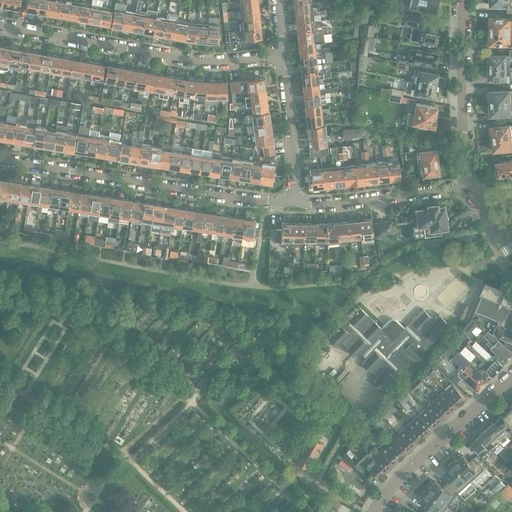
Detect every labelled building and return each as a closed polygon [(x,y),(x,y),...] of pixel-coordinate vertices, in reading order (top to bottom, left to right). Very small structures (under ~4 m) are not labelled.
[(2,0),(1,6),(5,7),(4,8),(10,9),(10,8),(19,10),(20,0),(2,0)] [(30,13),(36,14),(38,0),(23,0),(22,6),(26,6),(26,11),(30,12),(30,13)] [(49,0),(38,0),(36,14),(42,15),(42,14),(47,15),(49,0)] [(60,0),(49,0),(47,15),(51,15),(51,17),(57,18),(60,0)] [(70,1),(63,0),(60,0),(57,18),(63,19),(63,18),(67,18),(70,1)] [(99,0),(92,0),(91,5),(88,22),(93,23),(92,24),(98,25),(102,7),(103,1),(99,0)] [(243,0),(241,0),(242,10),(259,9),(257,0),(243,0)] [(410,0),(409,8),(436,13),(438,0),(410,0)] [(511,1),(511,2),(511,0),(489,0),(490,0),(491,2),(491,6),(507,6),(507,13),(511,12),(511,1)] [(81,3),(70,1),(67,18),(72,19),(71,20),(77,21),(81,3)] [(311,1),(294,3),(295,13),(318,11),(317,7),(312,8),(311,1)] [(91,5),(81,3),(77,21),(84,22),(84,21),(88,22),(91,5)] [(112,9),(102,7),(98,25),(104,26),(104,25),(109,26),(112,9)] [(143,33),(146,15),(146,12),(140,11),(141,9),(136,8),(136,13),(133,30),(137,31),(138,32),(143,33)] [(122,30),(125,11),(115,9),(111,26),(116,27),(117,29),(122,30)] [(259,9),(242,10),(243,20),(260,19),(259,9)] [(295,13),(296,23),(313,21),(313,15),(325,14),(324,10),(318,11),(295,13)] [(133,30),(136,13),(125,11),(122,30),(127,30),(128,30),(133,30)] [(400,21),(407,23),(408,20),(418,23),(420,16),(402,13),(400,21)] [(153,34),(156,17),(146,15),(143,33),(148,34),(149,33),(153,34)] [(163,37),(167,18),(156,17),(153,34),(158,35),(159,36),(163,37)] [(209,17),(209,24),(207,43),(212,44),(214,43),(219,43),(220,25),(220,18),(209,17)] [(489,24),(489,31),(511,31),(511,17),(491,17),(490,23),(489,24)] [(174,38),(177,20),(167,18),(163,37),(169,38),(171,37),(174,38)] [(240,24),(241,31),(244,30),(261,28),(260,19),(243,20),(243,24),(240,24)] [(185,41),(188,22),(177,20),(174,38),(179,39),(179,40),(185,41)] [(407,23),(400,21),(400,25),(413,28),(411,41),(436,46),(439,33),(417,29),(418,23),(408,20),(407,23)] [(297,33),(315,31),(327,30),(327,25),(320,26),(320,21),(313,21),(296,23),(297,33)] [(196,41),(198,23),(188,22),(185,41),(190,42),(191,41),(196,41)] [(207,43),(209,24),(198,23),(196,41),(201,41),(202,43),(207,43)] [(364,24),(363,33),(370,35),(372,26),(364,24)] [(244,30),(241,31),(236,31),(230,32),(225,32),(226,42),(237,41),(237,36),(242,35),(243,41),(262,39),(261,28),(244,30)] [(316,42),(315,31),(297,33),(298,44),(316,42)] [(511,31),(489,31),(488,38),(490,39),(490,45),(511,45),(511,31)] [(362,54),(362,69),(368,69),(369,36),(362,36),(361,54),(362,54)] [(300,55),(324,53),(330,52),(329,48),(320,49),(320,43),(316,44),(316,42),(298,44),(298,45),(300,55)] [(7,69),(8,65),(11,47),(7,46),(5,47),(1,47),(0,52),(0,69),(6,71),(7,69)] [(16,48),(11,47),(8,65),(18,67),(21,50),(17,50),(16,48)] [(438,54),(422,50),(411,48),(408,60),(436,66),(436,64),(438,64),(439,59),(437,58),(438,54)] [(26,51),(21,50),(18,67),(28,69),(32,51),(28,50),(26,51)] [(37,52),(32,51),(28,69),(39,71),(42,54),(38,53),(37,52)] [(324,53),(300,55),(301,65),(317,64),(325,63),(324,53)] [(47,55),(42,54),(39,71),(49,73),(53,55),(48,54),(47,55)] [(57,56),(53,55),(49,73),(60,75),(63,58),(58,57),(57,56)] [(488,61),(488,68),(510,68),(510,60),(507,59),(507,55),(489,55),(489,60),(488,61)] [(67,59),(63,58),(60,75),(70,77),(73,59),(69,58),(67,59)] [(78,59),(73,59),(70,77),(80,78),(83,62),(79,61),(78,59)] [(88,62),(83,62),(80,78),(91,80),(94,62),(90,61),(88,62)] [(99,63),(94,62),(91,80),(102,82),(105,65),(100,64),(99,63)] [(301,65),(302,75),(323,73),(322,69),(317,69),(317,64),(301,65)] [(114,84),(117,67),(111,65),(110,66),(107,66),(103,87),(108,88),(109,83),(114,84)] [(124,68),(117,67),(114,84),(120,85),(119,90),(123,91),(127,69),(124,69),(124,68)] [(510,68),(488,68),(488,73),(489,75),(489,80),(509,80),(510,68)] [(130,70),(127,69),(123,91),(127,91),(128,86),(134,87),(137,70),(130,69),(130,70)] [(144,71),(137,70),(134,87),(139,88),(137,99),(142,100),(147,73),(144,72),(144,71)] [(416,75),(415,82),(437,86),(438,81),(437,80),(438,75),(432,73),(421,71),(415,70),(414,75),(416,75)] [(148,90),(154,91),(157,74),(150,72),(150,73),(147,73),(142,100),(142,101),(146,102),(148,90)] [(303,85),(319,84),(324,83),(323,78),(331,77),(331,72),(323,73),(302,75),(303,85)] [(164,75),(157,74),(154,91),(159,92),(158,97),(163,98),(167,76),(163,76),(164,75)] [(170,77),(167,76),(163,98),(167,98),(168,94),(173,95),(177,77),(170,76),(170,77)] [(183,78),(177,77),(173,95),(180,96),(179,101),(183,102),(186,80),(183,79),(183,78)] [(250,91),(265,89),(264,79),(230,82),(232,93),(250,91)] [(189,80),(186,80),(183,102),(188,102),(188,97),(195,98),(196,80),(190,80),(189,80)] [(203,81),(196,80),(195,98),(194,103),(205,104),(206,82),(203,82),(203,81)] [(209,82),(206,82),(205,104),(216,104),(216,99),(216,81),(209,81),(209,82)] [(223,81),(216,81),(216,99),(222,99),(222,104),(223,104),(223,110),(228,109),(226,82),(223,82),(223,81)] [(436,91),(437,86),(415,82),(414,89),(411,89),(411,93),(417,95),(427,97),(434,98),(435,92),(436,91)] [(320,89),(319,84),(303,85),(304,95),(325,93),(338,92),(337,87),(320,89)] [(245,97),(246,102),(267,100),(265,89),(250,91),(250,97),(245,97)] [(490,102),(490,104),(511,103),(511,90),(505,91),(505,90),(500,90),(500,91),(490,92),(490,96),(489,96),(489,102),(490,102)] [(325,93),(304,95),(305,105),(321,104),(321,98),(326,97),(325,93)] [(268,111),(267,100),(246,102),(246,107),(252,107),(253,113),(268,111)] [(511,115),(511,103),(490,104),(490,106),(489,106),(489,112),(490,112),(491,116),(501,116),(501,117),(506,116),(511,115)] [(305,105),(306,115),(330,113),(330,108),(322,109),(321,104),(305,105)] [(408,114),(407,123),(434,128),(436,127),(437,122),(435,120),(438,108),(416,104),(414,115),(408,114)] [(113,108),(113,113),(112,114),(123,116),(124,109),(113,108)] [(252,115),(253,126),(259,125),(260,126),(263,125),(263,124),(270,124),(270,119),(269,113),(252,115)] [(330,113),(306,115),(307,126),(323,124),(323,118),(331,117),(330,113)] [(14,131),(15,123),(6,122),(4,129),(5,130),(5,133),(4,134),(3,140),(4,141),(8,142),(9,141),(12,142),(13,136),(14,135),(15,132),(14,131)] [(24,132),(25,125),(15,123),(14,131),(15,132),(14,135),(13,136),(12,142),(13,142),(13,143),(18,144),(19,143),(22,144),(23,138),(25,137),(25,133),(24,132)] [(253,126),(254,136),(260,135),(261,136),(264,136),(265,134),(272,133),(271,129),(272,129),(271,123),(270,124),(263,124),(263,125),(260,126),(259,125),(253,126)] [(511,124),(491,127),(493,139),(511,137),(511,124)] [(34,134),(36,126),(25,125),(24,132),(25,133),(25,137),(23,138),(22,144),(24,144),(23,145),(28,146),(29,145),(32,145),(33,140),(35,139),(35,135),(34,134)] [(308,134),(309,138),(326,136),(325,125),(307,127),(308,129),(306,129),(307,134),(308,134)] [(44,136),(46,128),(36,126),(34,134),(35,135),(35,139),(33,140),(32,145),(33,145),(34,147),(38,147),(40,146),(43,147),(44,141),(45,140),(45,137),(44,136)] [(54,137),(56,130),(46,128),(44,136),(45,137),(45,140),(44,141),(43,147),(44,148),(49,149),(50,148),(53,148),(54,143),(55,142),(55,138),(54,137)] [(64,139),(65,131),(56,130),(54,137),(55,138),(55,142),(54,143),(53,148),(54,149),(54,150),(58,150),(59,150),(62,150),(63,144),(65,143),(65,140),(64,139)] [(86,148),(85,154),(88,154),(89,155),(94,156),(94,155),(95,155),(96,150),(98,149),(98,145),(97,144),(99,135),(99,131),(89,130),(88,135),(87,142),(88,144),(88,147),(86,148)] [(63,144),(62,150),(63,150),(64,151),(69,152),(70,151),(73,152),(76,133),(65,131),(64,139),(65,140),(65,143),(63,144)] [(119,140),(121,133),(110,132),(109,136),(107,145),(108,147),(108,150),(106,152),(105,157),(109,158),(110,159),(115,160),(116,159),(118,159),(121,140),(119,140)] [(87,142),(88,135),(78,133),(75,152),(78,153),(79,154),(84,155),(84,154),(85,154),(86,148),(88,147),(88,144),(87,142)] [(272,133),(265,134),(264,136),(261,136),(260,135),(254,136),(256,146),(258,146),(262,145),(262,146),(267,146),(266,145),(273,144),(272,140),(273,139),(272,133)] [(96,150),(95,155),(98,156),(100,157),(105,158),(105,157),(106,152),(108,150),(108,147),(107,145),(109,136),(99,135),(97,144),(98,145),(98,149),(96,150)] [(328,146),(326,136),(309,138),(309,142),(308,142),(308,147),(310,147),(310,148),(328,146)] [(511,144),(511,137),(493,139),(494,151),(511,149),(511,144)] [(130,150),(131,142),(121,140),(118,159),(119,159),(119,160),(124,161),(126,160),(128,161),(129,155),(130,154),(131,151),(130,150)] [(209,151),(203,150),(201,161),(201,162),(201,165),(200,166),(199,173),(199,174),(205,174),(206,174),(209,174),(210,168),(211,167),(212,164),(211,163),(213,151),(214,142),(210,141),(209,151)] [(140,151),(141,144),(131,142),(130,150),(131,151),(130,154),(129,155),(128,161),(129,161),(129,162),(134,163),(135,162),(138,162),(139,157),(141,156),(141,152),(140,151)] [(166,167),(168,167),(169,162),(171,161),(171,158),(170,156),(172,145),(162,143),(162,147),(161,154),(161,156),(161,159),(160,160),(159,166),(159,167),(164,168),(166,167)] [(150,153),(152,145),(141,144),(140,151),(141,152),(141,156),(139,157),(138,162),(139,163),(139,164),(144,164),(145,164),(148,164),(149,158),(151,157),(151,154),(150,153)] [(264,156),(275,156),(274,144),(273,144),(266,145),(267,146),(262,146),(263,150),(264,156)] [(416,145),(418,165),(438,162),(438,161),(439,161),(439,155),(437,155),(437,149),(432,150),(432,149),(428,149),(428,151),(427,151),(426,144),(416,145)] [(149,158),(148,164),(149,164),(149,165),(155,166),(156,165),(159,166),(160,160),(161,159),(161,156),(161,154),(162,147),(152,145),(150,153),(151,154),(151,157),(149,158)] [(176,169),(179,169),(180,164),(181,162),(182,159),(181,158),(182,146),(172,145),(170,156),(171,158),(171,161),(169,162),(168,167),(168,168),(175,169),(176,169)] [(186,170),(189,171),(190,165),(191,164),(192,160),(191,159),(193,148),(182,146),(181,158),(182,159),(181,162),(180,164),(179,169),(178,170),(185,171),(186,170)] [(196,172),(199,173),(200,166),(201,165),(201,162),(201,161),(203,150),(193,148),(191,159),(192,160),(191,164),(190,165),(189,171),(189,172),(195,173),(196,172)] [(210,168),(209,174),(209,175),(215,176),(216,175),(219,176),(220,170),(221,169),(222,165),(221,164),(222,157),(223,153),(213,151),(211,163),(212,164),(211,167),(210,168)] [(497,170),(496,170),(496,175),(497,175),(498,177),(511,174),(511,154),(508,155),(509,161),(501,162),(502,162),(496,163),(497,170)] [(226,177),(229,177),(230,172),(232,171),(232,167),(231,166),(233,158),(222,157),(221,164),(222,165),(221,169),(220,170),(219,176),(219,177),(225,178),(226,177)] [(241,168),(242,162),(243,160),(233,158),(231,166),(232,167),(232,171),(230,172),(229,177),(229,178),(235,179),(236,179),(240,179),(241,173),(242,172),(242,169),(241,168)] [(251,170),(252,164),(252,162),(247,161),(247,163),(242,162),(241,168),(242,169),(242,172),(241,173),(240,179),(239,180),(245,181),(246,180),(249,181),(250,175),(252,174),(252,171),(251,170)] [(399,161),(388,162),(390,181),(394,180),(394,182),(399,181),(400,180),(401,180),(399,161)] [(263,164),(252,162),(252,164),(251,170),(252,171),(252,174),(250,175),(249,181),(249,182),(255,183),(257,182),(260,182),(261,177),(262,176),(262,172),(261,171),(263,164)] [(388,162),(376,163),(378,182),(379,182),(381,183),(385,183),(385,181),(390,181),(388,162)] [(438,162),(418,165),(420,177),(431,176),(431,177),(435,176),(435,175),(440,174),(439,169),(440,169),(440,163),(438,163),(438,162)] [(376,163),(366,164),(368,183),(372,183),(373,184),(377,183),(378,182),(376,163)] [(261,177),(260,182),(261,184),(265,184),(267,183),(272,184),(273,179),(274,180),(275,173),(274,173),(275,166),(263,164),(261,171),(262,172),(262,176),(261,177)] [(366,164),(355,165),(357,184),(359,185),(363,185),(363,184),(368,183),(366,164)] [(355,165),(344,166),(346,186),(351,185),(351,186),(355,186),(356,185),(357,184),(355,165)] [(344,166),(333,168),(335,187),(337,188),(341,187),(341,186),(346,186),(344,166)] [(333,168),(322,169),(324,188),(329,187),(329,189),(333,188),(334,187),(335,187),(333,168)] [(319,188),(324,188),(322,169),(309,170),(310,176),(311,175),(312,184),(311,184),(311,189),(313,189),(315,190),(319,190),(319,188)] [(0,199),(7,201),(10,182),(6,181),(5,180),(1,180),(0,180),(0,199)] [(13,183),(10,182),(7,201),(17,202),(18,195),(17,194),(18,191),(19,190),(20,184),(19,184),(18,182),(14,182),(13,183)] [(18,195),(17,202),(27,204),(28,197),(27,195),(28,193),(29,191),(30,185),(29,185),(28,184),(24,183),(23,184),(20,184),(19,190),(18,191),(17,194),(18,195)] [(33,186),(30,185),(29,191),(28,193),(27,195),(28,197),(27,204),(37,206),(38,199),(37,197),(38,194),(39,193),(40,187),(39,187),(39,186),(34,185),(33,186)] [(38,199),(37,206),(47,207),(48,200),(48,198),(48,196),(49,195),(50,189),(50,188),(45,187),(44,188),(40,187),(39,193),(38,194),(37,197),(38,199)] [(54,189),(50,189),(49,195),(48,196),(48,198),(48,200),(47,207),(57,209),(58,202),(57,200),(58,198),(59,197),(60,190),(59,190),(60,189),(55,188),(54,189)] [(58,202),(57,209),(67,211),(69,203),(68,202),(68,199),(69,198),(70,192),(70,191),(65,190),(64,191),(60,190),(59,197),(58,198),(57,200),(58,202)] [(74,192),(70,192),(69,198),(68,199),(68,202),(69,203),(67,211),(67,215),(70,216),(70,211),(77,212),(79,205),(78,204),(78,201),(79,200),(80,194),(80,193),(80,192),(75,192),(74,192)] [(90,201),(91,195),(90,195),(90,194),(85,193),(84,194),(80,194),(79,200),(78,201),(78,204),(79,205),(77,212),(77,215),(87,216),(89,207),(88,205),(88,203),(90,201)] [(88,214),(98,216),(99,208),(98,207),(98,205),(100,203),(101,197),(100,197),(100,196),(95,195),(94,196),(91,195),(90,201),(88,203),(88,205),(89,207),(88,214)] [(98,216),(108,217),(109,210),(108,208),(109,206),(110,205),(111,199),(110,198),(110,197),(105,197),(104,197),(101,197),(100,203),(98,205),(98,207),(99,208),(98,216)] [(117,223),(118,219),(119,212),(118,210),(119,208),(120,206),(121,200),(120,200),(121,199),(116,198),(115,199),(111,199),(110,205),(109,206),(108,208),(109,210),(108,217),(107,221),(117,223)] [(130,202),(131,201),(126,200),(125,201),(121,200),(120,206),(119,208),(118,210),(119,212),(118,219),(130,221),(131,221),(134,202),(133,202),(130,202)] [(134,201),(134,202),(131,221),(130,223),(140,225),(140,223),(141,216),(143,214),(143,211),(142,210),(144,203),(134,201)] [(153,211),(154,204),(144,203),(142,210),(143,211),(143,214),(141,216),(140,223),(150,225),(152,218),(153,216),(153,213),(153,211)] [(163,213),(164,206),(154,204),(153,211),(153,213),(153,216),(152,218),(150,225),(149,232),(159,234),(161,224),(162,219),(163,218),(163,215),(163,213)] [(428,206),(428,209),(417,211),(419,226),(430,225),(432,236),(441,235),(441,230),(447,229),(446,221),(447,221),(448,219),(448,216),(446,215),(445,215),(444,207),(438,208),(437,204),(428,206)] [(162,219),(161,224),(171,226),(172,221),(173,219),(174,216),(173,215),(174,208),(164,206),(163,213),(163,215),(163,218),(162,219)] [(183,216),(184,209),(174,208),(173,215),(174,216),(173,219),(172,221),(171,226),(171,228),(181,230),(181,227),(182,222),(183,221),(184,218),(183,216)] [(182,222),(181,227),(192,229),(193,224),(194,223),(194,220),(194,218),(195,211),(184,209),(183,216),(184,218),(183,221),(182,222)] [(205,213),(195,211),(194,218),(194,220),(194,223),(193,224),(192,229),(198,230),(196,241),(200,242),(202,231),(202,225),(204,224),(204,221),(203,220),(205,213)] [(213,221),(215,214),(205,213),(203,220),(204,221),(204,224),(202,225),(202,231),(207,231),(207,234),(211,235),(212,232),(213,227),(213,226),(214,223),(213,221)] [(213,227),(212,232),(222,234),(223,228),(224,228),(224,225),(223,223),(225,216),(215,214),(213,221),(214,223),(213,226),(213,227)] [(233,225),(234,218),(225,216),(223,223),(224,225),(224,228),(223,228),(222,234),(227,235),(227,237),(231,238),(232,231),(234,229),(234,226),(233,225)] [(244,226),(245,219),(234,218),(233,225),(234,226),(234,229),(232,231),(231,238),(242,240),(242,237),(243,232),(244,231),(244,228),(244,226)] [(254,227),(255,221),(245,219),(244,226),(244,228),(244,231),(243,232),(242,237),(248,238),(247,246),(253,247),(254,238),(252,238),(253,232),(254,232),(255,228),(254,227)] [(364,221),(359,221),(361,240),(362,244),(373,243),(372,232),(371,220),(369,220),(369,219),(364,220),(364,221)] [(349,222),(348,222),(350,241),(361,240),(359,221),(354,222),(354,221),(350,221),(349,222)] [(342,223),(337,224),(339,242),(350,241),(348,222),(347,222),(346,222),(342,222),(342,223)] [(391,222),(381,223),(382,236),(392,235),(391,222)] [(276,229),(276,243),(281,243),(281,247),(293,247),(293,243),(293,225),(288,224),(288,223),(283,223),(283,224),(281,224),(281,230),(276,229)] [(298,225),(293,225),(293,243),(304,243),(304,224),(303,224),(303,223),(298,223),(298,225)] [(305,224),(304,224),(304,243),(315,244),(315,225),(310,225),(310,223),(306,224),(305,224)] [(327,224),(326,224),(327,244),(339,242),(337,224),(332,224),(332,223),(328,223),(327,224)] [(320,225),(315,225),(315,244),(327,244),(326,224),(325,224),(324,224),(320,224),(320,225)] [(34,228),(24,226),(22,233),(32,235),(33,231),(34,228)] [(135,252),(137,245),(127,243),(126,251),(135,252)] [(330,264),(331,274),(343,273),(343,264),(330,264)] [(511,352),(511,351),(511,295),(510,295),(511,292),(505,289),(504,291),(484,282),(479,294),(480,295),(474,311),(498,321),(492,335),(505,340),(503,345),(511,352)] [(343,320),(328,336),(339,347),(343,343),(357,357),(363,352),(367,356),(361,362),(376,376),(372,379),(384,390),(399,374),(398,373),(411,359),(413,362),(449,325),(438,314),(433,320),(422,309),(393,340),(359,307),(345,322),(343,320)] [(469,335),(472,331),(477,335),(483,327),(471,319),(463,331),(469,335)] [(463,346),(469,338),(463,332),(456,340),(463,346)] [(511,352),(503,345),(499,341),(488,332),(484,336),(493,345),(490,348),(505,362),(511,354),(511,352)] [(459,350),(490,379),(503,365),(492,356),(487,361),(467,342),(459,350)] [(458,373),(476,391),(478,392),(490,379),(459,350),(458,350),(449,360),(460,371),(458,373)] [(452,384),(445,391),(458,405),(465,399),(464,399),(465,399),(452,384)] [(458,405),(445,391),(438,397),(451,411),(458,405)] [(451,411),(438,397),(432,403),(444,417),(451,411)] [(444,417),(432,403),(425,409),(438,423),(444,417)] [(503,415),(511,424),(511,408),(510,407),(511,409),(504,416),(503,415)] [(438,423),(425,409),(418,415),(431,429),(438,423)] [(431,429),(418,415),(411,421),(424,435),(431,429)] [(495,421),(495,422),(509,437),(511,433),(511,424),(503,415),(495,422),(495,421)] [(425,436),(424,435),(411,421),(405,427),(418,441),(425,436)] [(509,437),(495,422),(487,429),(501,444),(509,437)] [(398,433),(411,447),(418,441),(405,427),(398,433)] [(487,429),(479,436),(493,451),(501,444),(487,429)] [(411,447),(398,433),(392,439),(405,453),(411,447)] [(323,444),(308,435),(293,461),(308,470),(323,444)] [(485,459),(493,451),(479,436),(479,437),(471,444),(485,459)] [(405,454),(405,453),(392,439),(385,445),(398,460),(405,454)] [(385,445),(379,451),(378,451),(391,466),(398,460),(385,445)] [(381,480),(387,474),(385,471),(391,466),(378,451),(379,451),(375,447),(357,463),(362,469),(366,465),(369,467),(368,468),(378,478),(378,477),(381,480)] [(457,457),(452,462),(471,482),(484,470),(474,459),(470,463),(463,455),(459,459),(457,457)] [(449,468),(445,472),(451,479),(447,484),(458,494),(471,482),(452,462),(447,467),(449,468)] [(430,484),(426,490),(448,507),(455,497),(454,496),(456,493),(447,484),(444,488),(436,482),(432,486),(430,484)] [(511,495),(511,488),(509,486),(502,494),(508,500),(511,495)] [(424,497),(420,501),(428,507),(425,511),(443,511),(448,507),(426,490),(422,495),(424,497)] [(341,504),(332,496),(326,503),(336,510),(341,504)]
